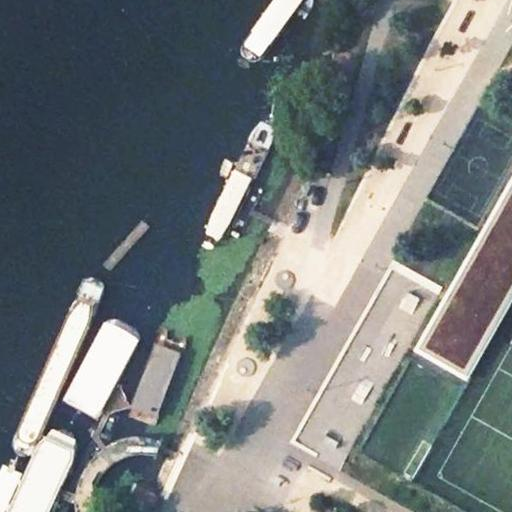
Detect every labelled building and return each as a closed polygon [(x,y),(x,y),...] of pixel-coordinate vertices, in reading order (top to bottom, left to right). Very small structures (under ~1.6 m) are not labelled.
[(288,0),(253,61),(254,69),(264,77),(274,74),(316,0),(288,0)] [(252,134),(208,223),(206,242),(216,245),(226,241),(276,147),(275,115),(252,134)] [(511,289),(511,182),(451,291),(497,317),(511,289)] [(497,317),(451,291),(442,307),(488,333),(497,317)] [(488,333),(442,307),(416,353),(462,379),(488,333)] [(107,324),(65,410),(101,424),(138,339),(107,324)] [(59,430),(47,443),(13,511),(55,511),(81,458),(82,440),(59,430)]
